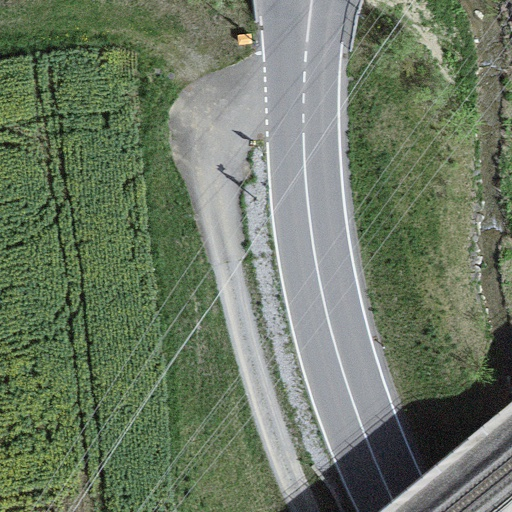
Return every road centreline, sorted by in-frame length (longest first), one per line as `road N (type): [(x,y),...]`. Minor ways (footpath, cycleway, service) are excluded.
road 1 (track): [(298,35),(190,111),(219,338),(252,476),(276,511)]
road 2 (primary): [(298,0),(294,201),(306,306),(371,469),(399,511)]
